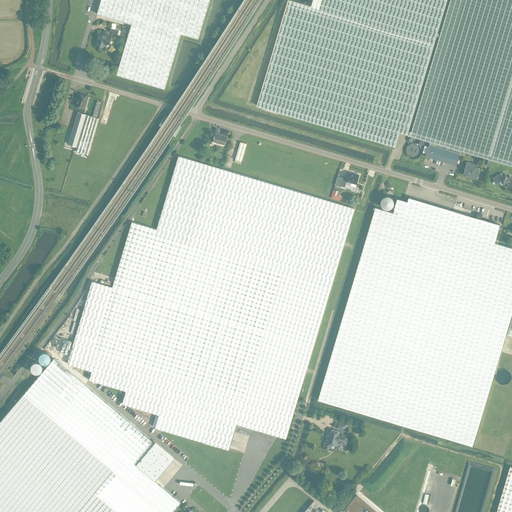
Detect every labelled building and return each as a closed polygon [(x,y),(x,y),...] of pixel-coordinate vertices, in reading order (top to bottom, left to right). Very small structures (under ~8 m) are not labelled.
[(101,0),(97,14),(132,24),(117,74),(164,89),(179,38),(182,39),(184,34),(198,39),(209,0),(101,0)] [(407,134),(446,0),(313,0),(311,6),(290,0),(287,0),(257,105),(395,146),(399,132),(407,134)] [(511,0),(450,0),(449,7),(411,136),(429,141),(429,142),(460,151),(460,150),(492,160),(511,165),(511,0)] [(109,45),(111,36),(99,33),(97,41),(96,46),(103,48),(104,43),(109,45)] [(86,104),(88,96),(80,93),(77,101),(76,100),(74,106),(83,108),(84,103),(86,104)] [(77,146),(86,114),(78,112),(68,143),(77,146)] [(86,115),(76,151),(88,154),(99,118),(86,115)] [(226,140),(227,136),(215,133),(212,142),(223,145),(225,139),(226,140)] [(241,161),(245,150),(246,144),(240,142),(235,159),(241,161)] [(455,165),(460,151),(429,142),(425,156),(455,165)] [(178,155),(157,229),(132,221),(112,287),(92,280),(67,363),(92,370),(89,379),(126,390),(122,403),(159,414),(155,427),(229,449),(237,423),(286,438),(331,286),(355,208),(178,155)] [(466,161),(462,173),(463,173),(465,175),(464,176),(476,180),(479,169),(477,168),(476,167),(476,164),(466,161)] [(346,181),(351,183),(351,186),(355,187),(358,175),(348,172),(345,179),(343,178),(341,186),(345,187),(346,181)] [(507,187),(511,184),(511,181),(509,175),(506,177),(504,174),(501,175),(500,173),(491,177),(494,183),(500,180),(501,183),(504,182),(507,187)] [(473,445),(511,312),(511,247),(494,242),(500,224),(475,217),(409,197),(408,201),(397,197),(393,212),(377,207),(320,399),(395,422),(473,445)] [(65,339),(61,353),(67,354),(71,341),(65,339)] [(171,511),(180,502),(153,479),(135,464),(153,442),(53,358),(0,421),(0,511),(171,511)] [(328,432),(323,449),(335,452),(338,443),(346,445),(349,436),(342,434),(343,430),(345,430),(347,424),(337,421),(335,427),(339,429),(338,431),(332,429),(331,433),(328,432)] [(172,456),(154,441),(153,442),(135,464),(153,479),(172,456)] [(511,511),(511,465),(511,466),(497,511),(511,511)] [(376,511),(356,494),(344,508),(348,511),(376,511)]
